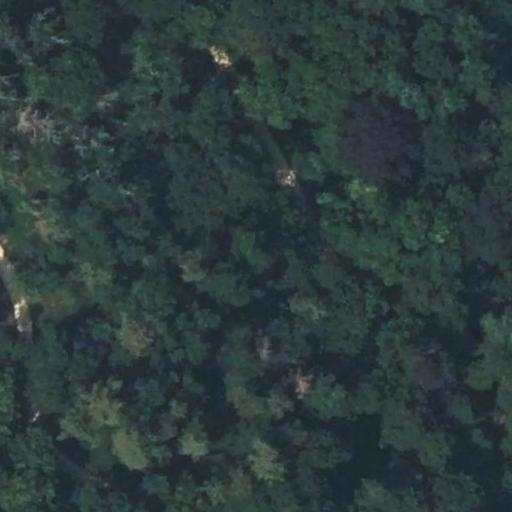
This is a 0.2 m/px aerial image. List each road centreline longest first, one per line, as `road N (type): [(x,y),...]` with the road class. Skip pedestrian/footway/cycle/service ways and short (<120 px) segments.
road 1 (track): [(192,0),(356,307),(440,511)]
road 2 (track): [(0,258),(26,332),(31,430),(64,469),(146,511)]
